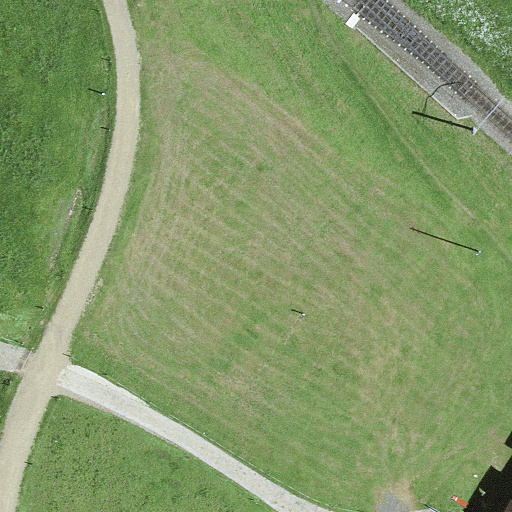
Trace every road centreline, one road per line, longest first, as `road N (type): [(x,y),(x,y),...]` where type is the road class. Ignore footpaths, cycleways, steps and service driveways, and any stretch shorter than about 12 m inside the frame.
road 1 (track): [(112,0),(128,75),(114,190),(12,455),(4,511)]
road 2 (track): [(0,354),(118,402),(295,511)]
